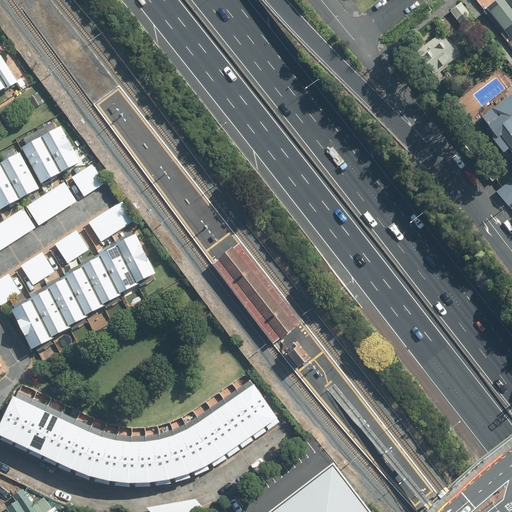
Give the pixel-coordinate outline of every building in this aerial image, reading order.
[(511,0),(497,0),(489,7),(511,32),(511,0)] [(463,52),(445,30),(416,52),(434,75),(463,52)] [(1,58),(0,58),(0,90),(5,87),(6,89),(16,82),(1,58)] [(511,94),(503,101),(498,95),(487,104),(503,124),(511,116),(511,94)] [(61,128),(24,149),(43,182),(80,161),(61,128)] [(20,155),(0,165),(0,206),(1,208),(38,188),(20,155)] [(93,164),(73,177),(85,196),(106,183),(93,164)] [(511,180),(499,190),(510,204),(511,202),(511,180)] [(66,182),(27,206),(39,225),(78,200),(66,182)] [(123,200),(89,222),(102,242),(136,220),(123,200)] [(25,208),(0,224),(0,251),(37,227),(25,208)] [(77,230),(56,244),(69,263),(90,250),(77,230)] [(33,301),(15,310),(32,347),(52,337),(51,335),(69,327),(68,325),(86,316),(85,314),(103,305),(102,303),(120,294),(119,292),(137,284),(136,281),(154,273),(136,235),(117,244),(118,247),(100,255),(101,258),(82,266),(84,269),(66,277),(67,279),(49,288),(50,290),(32,298),(33,301)] [(277,341),(306,319),(245,241),(216,264),(277,341)] [(43,252),(22,266),(34,285),(56,272),(43,252)] [(10,274),(0,279),(0,303),(2,306),(22,293),(10,274)] [(305,364),(316,354),(304,340),(293,349),(305,364)] [(15,395),(0,426),(0,432),(74,467),(92,474),(110,479),(130,480),(149,480),(169,477),(188,471),(206,463),(276,417),(252,383),(200,421),(188,427),(175,433),(161,438),(146,440),(132,440),(116,440),(104,437),(90,431),(15,395)] [(367,511),(331,464),(268,511),(367,511)] [(39,511),(25,487),(14,494),(17,499),(6,506),(9,511),(39,511)] [(210,511),(198,497),(149,506),(153,511),(210,511)]
